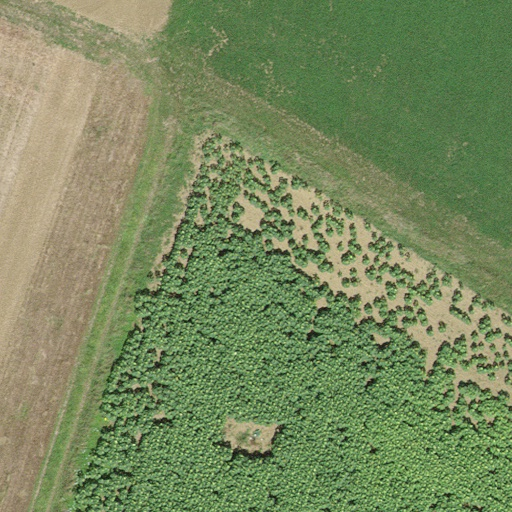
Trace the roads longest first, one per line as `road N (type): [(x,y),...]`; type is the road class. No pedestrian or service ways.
road 1 (track): [(0,5),(123,51),(511,301)]
road 2 (track): [(31,511),(180,93)]
